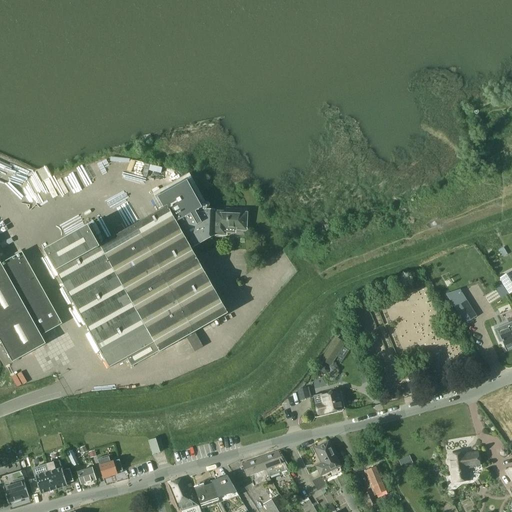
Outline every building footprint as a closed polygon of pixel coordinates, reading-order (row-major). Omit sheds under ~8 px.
[(157,197),(163,209),(167,207),(190,247),(213,235),(226,235),(226,229),(246,230),(247,213),(203,211),(186,180),(157,197)] [(88,226),(44,251),(109,368),(127,358),(131,367),(228,314),(190,247),(167,207),(163,209),(99,246),(88,226)] [(0,261),(0,340),(12,363),(46,344),(41,336),(62,324),(22,252),(1,264),(0,261)] [(506,274),(498,279),(508,294),(511,291),(511,270),(506,274)] [(459,290),(445,295),(455,310),(467,302),(459,290)] [(375,298),(364,301),(365,302),(366,307),(377,305),(375,299),(375,298)] [(511,326),(495,333),(499,342),(501,341),(505,350),(511,347),(511,326)] [(195,332),(186,337),(194,352),(203,347),(195,332)] [(328,348),(321,359),(322,359),(329,364),(336,353),(343,342),(337,338),(335,337),(328,348)] [(322,366),(320,369),(321,372),(324,374),(328,373),(329,370),(328,367),(325,365),(322,366)] [(300,390),(297,391),(298,393),(300,400),(310,397),(308,388),(300,390)] [(320,395),(310,397),(313,409),(317,408),(317,409),(318,415),(324,413),(325,414),(332,412),(343,409),(341,404),(339,393),(338,393),(333,394),(321,397),(320,395)] [(156,440),(148,442),(153,455),(160,453),(156,440)] [(323,464),(317,467),(322,478),(340,469),(340,468),(328,443),(316,449),(323,464)] [(501,448),(499,451),(500,454),(503,455),(506,455),(508,452),(507,448),(505,448),(504,447),(503,447),(501,448)] [(67,453),(73,467),(78,464),(72,451),(67,453)] [(278,452),(260,458),(269,477),(283,472),(284,477),(289,475),(287,470),(278,452)] [(449,459),(448,460),(448,461),(448,462),(448,463),(449,463),(449,464),(450,464),(453,483),(468,480),(467,467),(479,465),(477,453),(465,455),(464,453),(448,455),(449,459)] [(409,456),(398,461),(401,468),(412,463),(409,456)] [(269,477),(260,458),(241,464),(246,477),(249,476),(254,486),(267,481),(271,480),(269,477)] [(59,461),(46,465),(54,490),(67,486),(66,484),(73,482),(69,469),(62,471),(59,461)] [(99,466),(103,478),(116,474),(116,473),(122,471),(119,461),(113,463),(113,462),(99,466)] [(54,490),(46,465),(32,469),(36,479),(29,481),(33,494),(40,492),(40,494),(54,490)] [(383,482),(384,482),(377,466),(365,471),(371,487),(375,496),(387,491),(386,488),(383,482)] [(78,473),(81,485),(95,480),(92,468),(78,473)] [(8,503),(29,497),(21,471),(0,477),(0,493),(4,492),(8,503)] [(227,476),(211,481),(214,487),(214,488),(215,489),(216,494),(218,498),(236,492),(227,476)] [(321,477),(312,481),(317,492),(327,487),(321,477)] [(188,478),(170,483),(176,497),(181,511),(200,511),(195,498),(193,492),(188,478)] [(195,487),(194,487),(200,504),(218,498),(216,494),(215,489),(214,488),(214,487),(211,481),(195,487)] [(363,494),(369,507),(376,503),(371,491),(363,494)] [(263,505),(267,511),(289,511),(279,495),(263,505)] [(299,503),(304,511),(315,511),(307,498),(299,503)]
